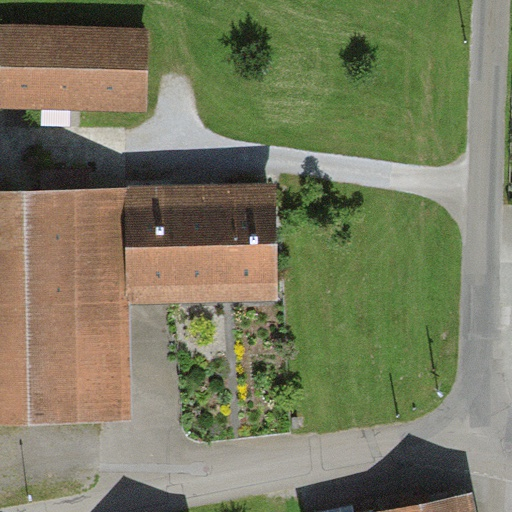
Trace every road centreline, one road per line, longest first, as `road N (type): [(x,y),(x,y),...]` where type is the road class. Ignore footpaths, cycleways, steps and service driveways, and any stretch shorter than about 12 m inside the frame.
road 1 (unclassified): [(478,448),(494,0)]
road 2 (unclassified): [(84,511),(348,454),(478,448)]
